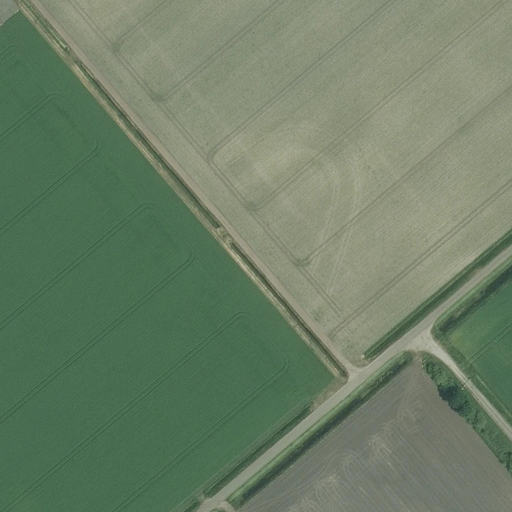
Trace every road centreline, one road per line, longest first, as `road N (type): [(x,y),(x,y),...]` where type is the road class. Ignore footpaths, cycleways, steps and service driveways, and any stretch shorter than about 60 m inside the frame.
road 1 (track): [(32,0),(357,379)]
road 2 (unclassified): [(200,511),(511,249)]
